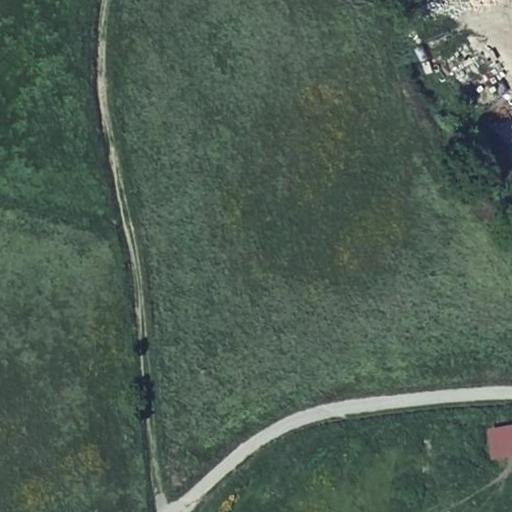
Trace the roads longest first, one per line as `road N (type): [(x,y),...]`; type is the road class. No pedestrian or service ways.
road 1 (track): [(104,0),(96,54),(180,506)]
road 2 (unclassified): [(173,511),(225,463),(302,416),(511,391)]
